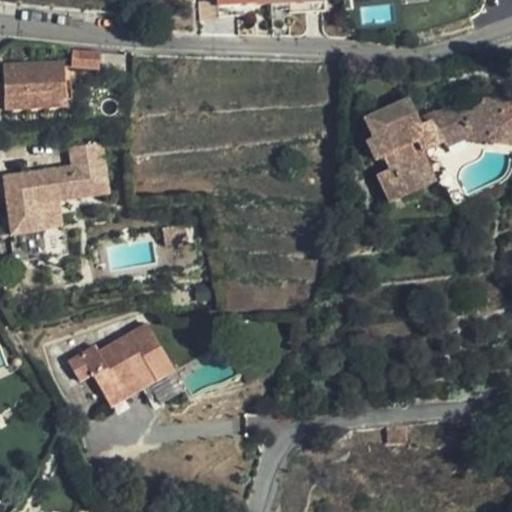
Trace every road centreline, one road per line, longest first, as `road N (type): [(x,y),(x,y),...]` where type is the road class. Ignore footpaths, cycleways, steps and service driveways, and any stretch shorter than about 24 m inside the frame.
road 1 (residential): [(0,480),(72,438),(442,410),(511,397)]
road 2 (residential): [(0,31),(194,49),(411,52),(511,26)]
